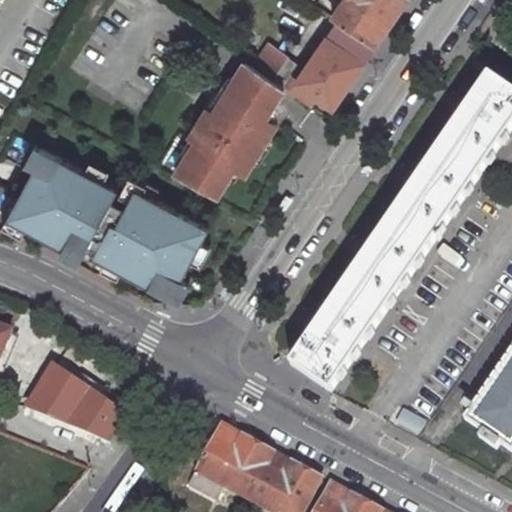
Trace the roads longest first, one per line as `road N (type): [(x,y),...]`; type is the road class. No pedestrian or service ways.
road 1 (tertiary): [(202,362),(452,5)]
road 2 (unclassified): [(467,511),(202,362)]
road 3 (unknown): [(350,154),(190,31),(148,24),(132,34),(116,64)]
road 4 (tertiary): [(202,362),(0,262)]
road 5 (residential): [(131,471),(0,416)]
road 6 (residential): [(131,471),(202,362)]
